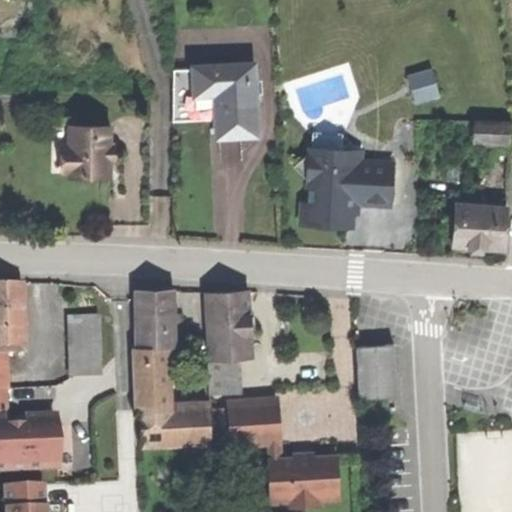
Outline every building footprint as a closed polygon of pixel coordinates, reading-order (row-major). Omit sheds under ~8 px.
[(175,72),(195,71),(195,68),(201,68),(200,41),(175,42),(175,72)] [(201,68),(195,68),(195,71),(195,96),(217,96),(218,122),(218,138),(236,137),(257,137),(255,66),(246,66),(231,67),(201,68)] [(195,96),(195,71),(175,72),(174,123),(218,122),(217,96),(195,96)] [(432,72),(416,77),(424,100),(439,95),(432,72)] [(511,124),(474,122),(473,141),(510,144),(511,124)] [(69,145),(66,173),(70,173),(70,177),(90,177),(111,178),(112,128),(71,127),(70,145),(69,145)] [(314,137),(313,150),(342,152),(343,139),(314,137)] [(391,204),(393,163),(362,162),(356,161),(356,153),(342,152),(313,150),(311,150),(311,152),(294,168),(295,169),(300,165),(310,175),(309,184),(308,206),(308,220),(330,221),(329,227),(340,227),(352,228),(353,215),(354,203),(359,198),(364,203),(391,204)] [(300,165),(295,169),(309,184),(310,175),(300,165)] [(354,203),(353,215),(360,215),(360,206),(391,208),(391,204),(364,203),(359,198),(354,203)] [(308,206),(302,205),(301,226),(329,227),(330,221),(308,220),(308,206)] [(478,247),(505,250),(508,209),(457,205),(454,245),(478,247)] [(0,348),(5,349),(24,348),(22,284),(0,284),(0,348)] [(138,346),(138,349),(161,349),(174,348),(173,290),(156,290),(138,291),(138,346)] [(212,361),(238,360),(251,359),(248,293),(227,294),(208,295),(211,360),(212,361)] [(100,316),(71,316),(72,373),(100,373),(100,316)] [(358,347),(361,400),(394,398),(391,345),(358,347)] [(163,402),(161,349),(138,349),(138,346),(133,346),(136,411),(141,410),(141,409),(161,408),(163,402)] [(0,424),(4,425),(3,406),(8,406),(7,374),(6,374),(5,349),(0,348),(0,424)] [(239,393),(238,360),(212,361),(211,360),(208,360),(210,394),(239,393)] [(227,407),(230,445),(268,443),(280,442),(277,403),(227,407)] [(464,403),(463,408),(481,413),(483,408),(464,403)] [(210,406),(194,407),(196,444),(211,443),(210,406)] [(142,446),(196,444),(194,407),(161,408),(141,409),(141,410),(142,446)] [(0,424),(0,469),(59,467),(57,423),(4,425),(0,424)] [(280,442),(268,443),(269,461),(268,461),(270,499),(288,498),(289,509),(301,508),(301,505),(309,505),(309,507),(321,506),(321,496),(339,495),(337,457),(323,458),(312,458),(313,461),(295,462),(294,459),(281,460),(280,442)] [(7,509),(44,508),(43,485),(6,486),(7,509)]
